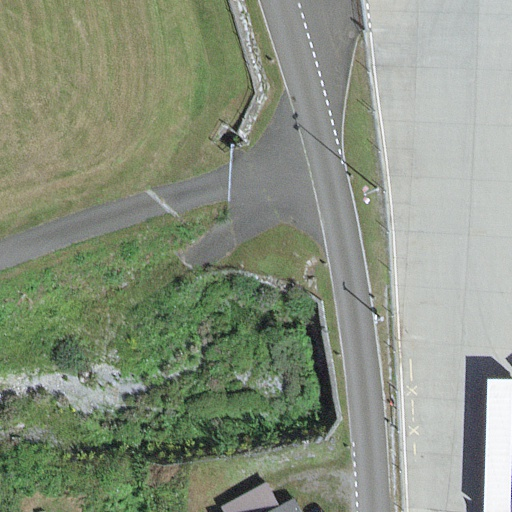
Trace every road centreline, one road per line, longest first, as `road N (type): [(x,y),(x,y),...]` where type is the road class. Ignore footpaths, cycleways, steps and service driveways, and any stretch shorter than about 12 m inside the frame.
road 1 (unclassified): [(373,511),(349,273),(278,0)]
road 2 (track): [(323,155),(265,164),(0,253)]
road 3 (track): [(323,155),(268,190),(198,260)]
